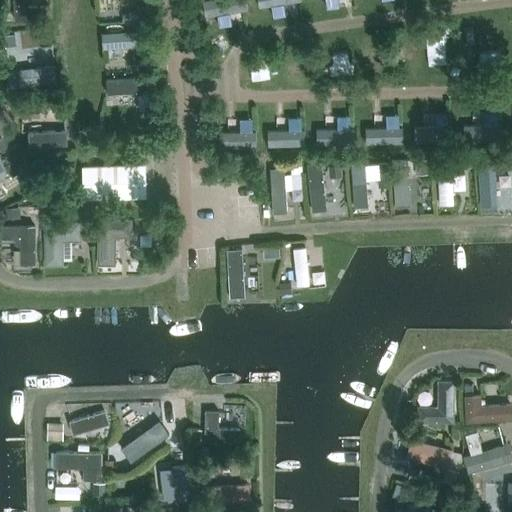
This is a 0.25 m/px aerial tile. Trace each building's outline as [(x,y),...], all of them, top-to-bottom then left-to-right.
[(49,6),(29,7),(28,0),(14,0),(15,21),(50,20),(49,6)] [(247,0),(248,9),(282,7),(281,0),(247,0)] [(140,12),(122,13),(122,21),(141,20),(140,12)] [(107,34),(109,46),(125,44),(125,43),(142,42),(141,31),(107,34)] [(9,46),(19,52),(27,40),(17,34),(9,46)] [(150,54),(136,55),(138,74),(152,73),(150,54)] [(19,58),(20,82),(61,81),(60,66),(51,66),(51,57),(19,58)] [(8,100),(3,104),(7,111),(13,107),(8,100)] [(39,104),(21,105),(21,119),(40,118),(39,104)] [(3,114),(5,112),(0,105),(0,132),(1,135),(12,127),(3,114)] [(501,139),(499,110),(489,111),(489,122),(465,123),(465,140),(501,139)] [(439,112),(439,123),(415,124),(415,141),(455,139),(454,111),(439,112)] [(404,141),(403,112),(389,113),(389,125),(365,126),(366,143),(404,141)] [(143,114),(138,125),(151,131),(156,119),(143,114)] [(355,143),(354,114),(340,115),(341,126),(316,127),(317,144),(355,143)] [(307,116),(293,116),(293,127),(269,128),(270,146),(308,144),(307,116)] [(244,118),(244,130),(229,131),(230,147),(260,145),(258,117),(244,118)] [(70,128),(31,130),(32,146),(71,144),(70,128)] [(5,135),(0,138),(0,150),(2,153),(12,145),(5,135)] [(459,153),(460,167),(473,166),(472,153),(459,153)] [(440,155),(441,204),(458,203),(457,188),(467,188),(467,171),(455,172),(455,155),(440,155)] [(497,183),(507,183),(507,170),(496,171),(495,157),(481,158),(483,203),(498,202),(497,183)] [(430,158),(415,159),(415,174),(431,173),(430,158)] [(14,159),(5,166),(12,177),(22,170),(14,159)] [(355,206),(373,205),(371,179),(384,178),(383,160),(353,162),(355,206)] [(146,198),(145,163),(81,165),(82,199),(146,198)] [(341,165),(327,166),(328,177),(342,176),(341,165)] [(290,167),(291,175),(302,174),(301,166),(290,167)] [(397,177),(399,204),(415,203),(414,176),(397,177)] [(34,193),(28,182),(21,186),(27,197),(34,193)] [(20,207),(5,208),(6,217),(20,217),(20,207)] [(132,237),(132,218),(97,218),(97,265),(115,265),(115,236),(132,237)] [(150,218),(134,218),(135,233),(150,232),(150,218)] [(63,241),(81,241),(80,221),(43,222),(44,266),(63,265),(63,241)] [(83,221),(83,240),(93,240),(93,221),(83,221)] [(35,264),(35,225),(0,225),(0,238),(15,238),(15,244),(20,244),(20,264),(35,264)] [(298,246),(300,284),(313,283),(312,245),(298,246)] [(250,294),(248,246),(233,246),(235,295),(250,294)] [(266,248),(267,257),(280,256),(279,247),(266,248)] [(290,281),(279,283),(280,294),(292,292),(290,281)] [(454,422),(454,380),(437,380),(436,405),(417,404),(417,422),(454,422)] [(464,384),(464,395),(472,394),(472,384),(464,384)] [(511,409),(511,403),(482,405),(481,394),(464,395),(466,422),(511,419),(511,409)] [(218,428),(219,410),(205,410),(204,442),(240,442),(240,429),(218,428)] [(75,429),(113,424),(111,411),(73,415),(75,429)] [(128,426),(142,448),(171,429),(162,415),(150,423),(145,415),(128,426)] [(47,422),(47,439),(62,440),(63,423),(47,422)] [(463,423),(452,423),(452,441),(462,441),(463,423)] [(482,428),(471,431),(482,468),(511,458),(511,440),(488,447),(482,428)] [(201,441),(201,429),(191,429),(190,441),(201,441)] [(453,465),(456,445),(415,438),(412,458),(453,465)] [(189,449),(174,451),(178,482),(194,480),(189,449)] [(194,461),(195,475),(209,474),(207,460),(194,461)] [(446,468),(443,481),(454,485),(458,471),(446,468)] [(511,511),(511,479),(504,479),(503,511),(511,511)] [(256,499),(255,481),(204,484),(205,502),(256,499)] [(105,483),(93,483),(93,496),(104,496),(105,483)] [(454,497),(437,491),(433,504),(450,510),(454,497)] [(482,510),(482,496),(469,496),(469,509),(482,510)]
